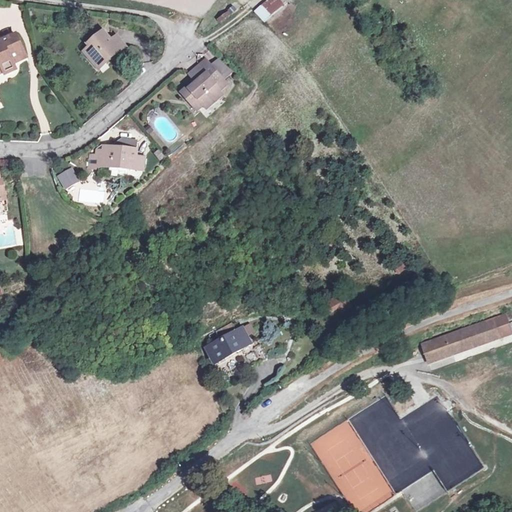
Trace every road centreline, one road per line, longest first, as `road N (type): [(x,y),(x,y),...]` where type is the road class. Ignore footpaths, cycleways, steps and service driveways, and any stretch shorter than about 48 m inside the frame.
road 1 (residential): [(511,292),(407,328),(336,366),(139,511)]
road 2 (track): [(511,432),(448,386),(388,370),(366,374),(271,430),(254,430)]
road 3 (residential): [(0,148),(42,151),(88,133),(179,48)]
road 4 (track): [(37,0),(158,20),(178,35),(179,48)]
